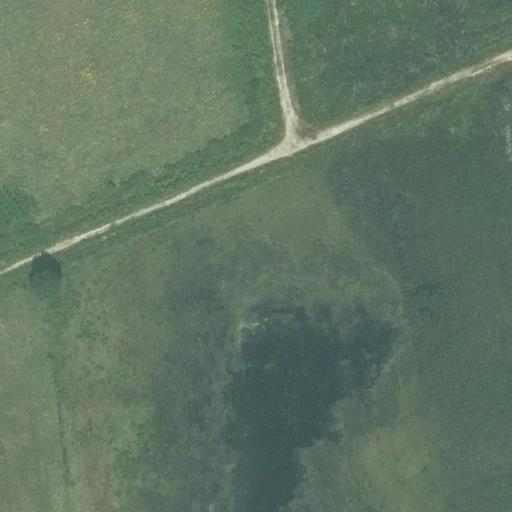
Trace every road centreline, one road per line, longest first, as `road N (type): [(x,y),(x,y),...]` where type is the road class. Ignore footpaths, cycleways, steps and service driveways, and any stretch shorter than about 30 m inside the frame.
road 1 (track): [(0,272),(301,146)]
road 2 (track): [(301,146),(511,56)]
road 3 (track): [(301,146),(271,0)]
